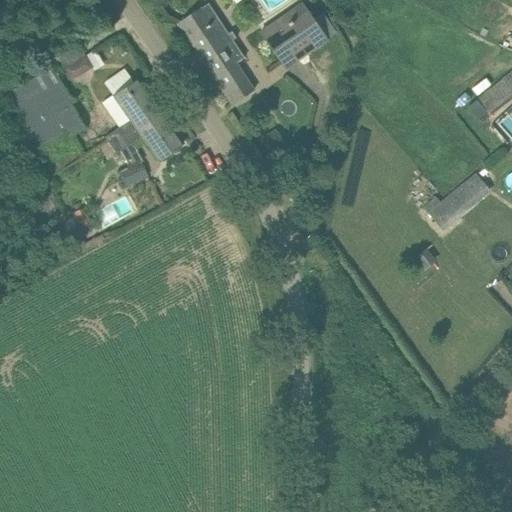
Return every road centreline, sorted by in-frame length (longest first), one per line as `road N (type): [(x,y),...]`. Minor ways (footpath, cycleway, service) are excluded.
road 1 (unclassified): [(308,511),(292,268),(272,215),(119,0)]
road 2 (unclassified): [(380,511),(511,350)]
